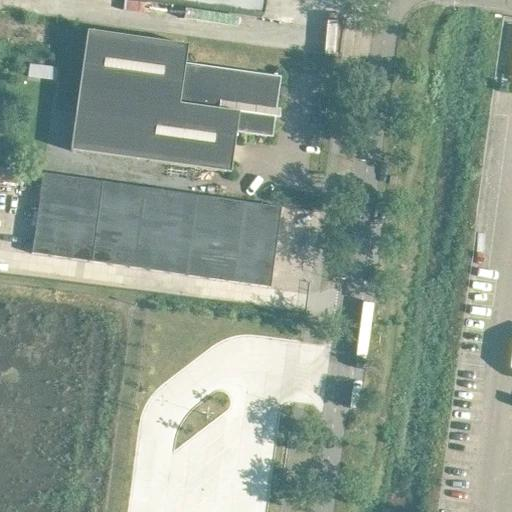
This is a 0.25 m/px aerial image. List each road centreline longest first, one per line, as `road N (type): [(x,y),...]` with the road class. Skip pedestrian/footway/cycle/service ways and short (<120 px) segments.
road 1 (unclassified): [(320,511),(399,0)]
road 2 (unknown): [(259,373),(208,373),(172,398),(154,425),(140,511)]
